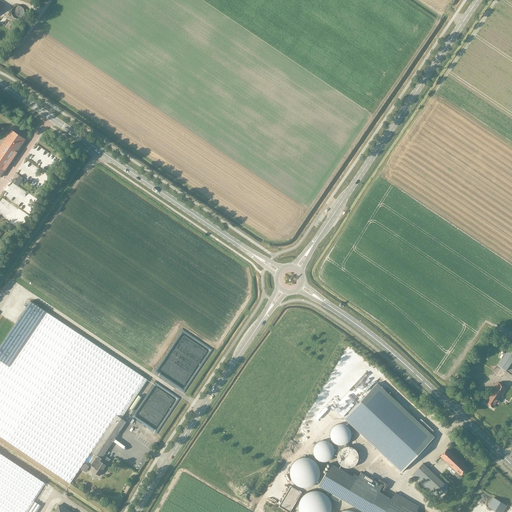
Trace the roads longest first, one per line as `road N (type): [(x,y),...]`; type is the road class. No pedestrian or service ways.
road 1 (secondary): [(251,253),(0,83)]
road 2 (primary): [(312,245),(477,0)]
road 3 (secondary): [(511,465),(377,340),(323,302)]
road 4 (primary): [(136,511),(264,317)]
